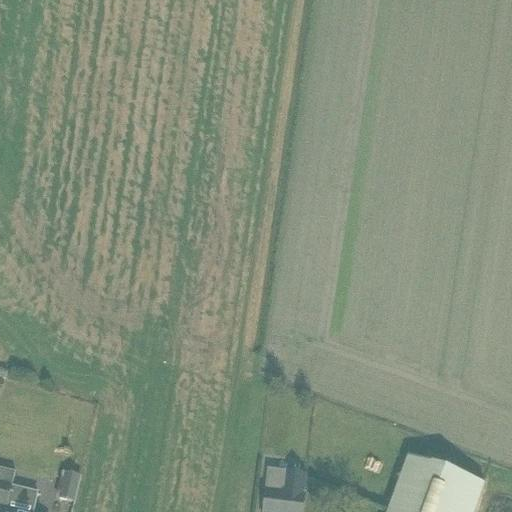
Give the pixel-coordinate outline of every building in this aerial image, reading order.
[(281,471),(283,458),(268,455),(266,469),(281,471)] [(475,511),(484,488),(408,460),(388,511),(475,511)] [(0,511),(33,511),(37,495),(11,489),(14,475),(0,471),(0,511)] [(302,511),(304,495),(302,495),(305,477),(268,473),(262,511),(302,511)] [(60,474),(54,502),(73,506),(79,479),(60,474)]
